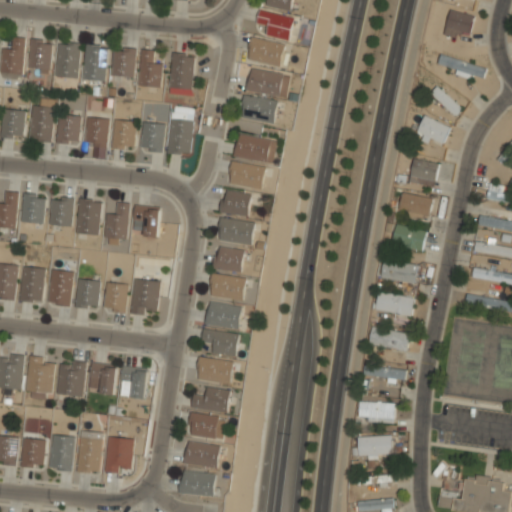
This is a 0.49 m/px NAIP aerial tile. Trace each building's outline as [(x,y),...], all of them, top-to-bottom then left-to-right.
[(293,0),(263,0),(262,4),(289,12),(293,0)] [(479,16),(434,4),(429,22),(475,34),(479,16)] [(289,41),(295,20),(260,9),(256,23),(267,26),(265,34),(289,41)] [(11,48),(1,48),(0,75),(23,76),(24,38),(12,37),(11,48)] [(280,67),(285,45),(252,37),(247,59),(280,67)] [(28,67),(50,70),(53,42),(31,40),(28,67)] [(79,43),(57,43),(57,77),(79,77),(79,43)] [(82,77),(103,81),(108,48),(87,45),(82,77)] [(134,77),(136,50),(114,48),(112,75),(134,77)] [(154,50),(141,50),(140,86),(161,87),(162,62),(153,62),(154,50)] [(169,87),(191,90),(196,54),(173,51),(169,87)] [(438,64),(484,77),(487,66),(441,53),(438,64)] [(290,75),(251,69),(248,92),(287,98),(290,75)] [(431,92),(455,114),(462,107),(437,85),(431,92)] [(275,125),(280,103),(245,95),(241,117),(275,125)] [(55,98),(33,96),(30,139),(51,141),(55,98)] [(22,108),(1,109),(3,139),(24,137),(22,108)] [(190,155),(193,114),(171,112),(168,154),(190,155)] [(78,144),(81,115),(59,113),(56,142),(78,144)] [(417,130),(443,143),(451,126),(425,113),(417,130)] [(107,145),(107,117),(86,117),(86,145),(107,145)] [(137,121),(114,119),(112,148),(135,149),(137,121)] [(142,151),(163,151),(163,122),(142,122),(142,151)] [(277,141),(239,134),(234,156),(273,163),(277,141)] [(511,155),(511,139),(497,159),(504,165),(511,155)] [(410,181),(435,186),(439,162),(414,158),(410,181)] [(228,182),(262,190),(267,168),(233,160),(228,182)] [(511,190),(488,186),(486,199),(511,203),(511,190)] [(399,209),(429,217),(434,198),(404,190),(399,209)] [(0,227),(17,228),(18,192),(6,191),(5,202),(0,201),(0,227)] [(249,216),(251,193),(223,191),(221,214),(249,216)] [(19,217),(38,225),(48,200),(29,192),(19,217)] [(50,226),(73,226),(73,197),(50,197),(50,226)] [(102,202),(81,199),(76,233),(97,236),(102,202)] [(116,214),(108,213),(104,238),(125,241),(131,204),(118,202),(116,214)] [(144,236),(159,237),(161,207),(136,205),(135,220),(146,221),(144,236)] [(511,230),(511,219),(480,213),(478,224),(511,230)] [(253,243),(255,221),(220,219),(218,241),(253,243)] [(427,229),(396,224),(393,245),(424,249),(427,229)] [(474,250),(511,257),(511,246),(476,240),(474,250)] [(241,272),(246,250),(217,245),(213,267),(241,272)] [(419,264),(384,258),(381,277),(416,283),(419,264)] [(0,297),(15,299),(18,264),(0,262),(0,297)] [(44,267),(23,265),(20,301),(42,302),(44,267)] [(472,278),(511,281),(511,270),(474,266),(472,278)] [(70,306),(74,271),(52,269),(48,304),(70,306)] [(209,295),(243,300),(247,278),(213,272),(209,295)] [(100,280),(78,278),(76,307),(97,309),(100,280)] [(160,282),(135,279),(131,311),(157,314),(160,282)] [(130,284),(108,281),(103,309),(125,313),(130,284)] [(412,315),(415,296),(379,291),(376,309),(412,315)] [(466,301),(511,311),(511,302),(468,292),(466,301)] [(239,329),(243,306),(210,300),(206,323),(239,329)] [(410,333),(372,325),(369,342),(407,350),(410,333)] [(211,341),(212,355),(239,353),(237,330),(203,332),(203,341),(211,341)] [(26,355),(10,353),(10,358),(0,357),(0,387),(22,390),(26,355)] [(52,399),(55,363),(45,362),(45,357),(30,356),(27,397),(52,399)] [(231,384),(234,361),(200,356),(196,378),(231,384)] [(58,394),(83,397),(87,363),(61,360),(58,394)] [(91,379),(102,380),(101,392),(115,394),(118,364),(93,362),(91,379)] [(364,376),(405,379),(406,369),(365,365),(364,376)] [(147,397),(147,367),(123,367),(123,382),(132,382),(132,397),(147,397)] [(206,396),(193,395),(192,408),(229,411),(230,389),(207,387),(206,396)] [(359,422),(395,422),(395,401),(359,401),(359,422)] [(224,438),(227,417),(190,412),(188,434),(224,438)] [(19,436),(0,434),(0,464),(16,466),(19,436)] [(72,471),(75,437),(53,435),(50,470),(72,471)] [(359,435),(359,456),(393,456),(393,435),(359,435)] [(99,473),(102,438),(80,436),(77,471),(99,473)] [(132,471),(133,437),(108,436),(106,470),(132,471)] [(43,468),(45,439),(24,437),(21,466),(43,468)] [(217,469),(221,446),(189,439),(184,462),(217,469)] [(217,474),(183,470),(180,492),(214,496),(217,474)] [(393,483),(392,474),(376,476),(377,485),(393,483)] [(438,508),(479,511),(510,511),(511,499),(511,490),(504,490),(505,478),(466,475),(464,493),(440,490),(438,508)] [(359,510),(395,510),(395,499),(359,499),(359,510)]
